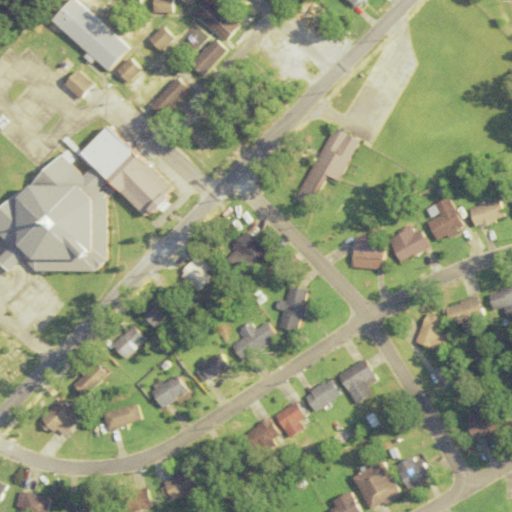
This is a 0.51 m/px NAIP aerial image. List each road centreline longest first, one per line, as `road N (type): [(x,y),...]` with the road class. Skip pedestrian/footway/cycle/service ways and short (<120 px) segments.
road 1 (residential): [(0,446),(81,468),(152,455),(362,317),(511,251)]
road 2 (residential): [(232,177),(362,317),(466,487)]
road 3 (tertiary): [(232,177),(0,414)]
road 4 (tertiary): [(403,0),(232,177)]
road 5 (residential): [(273,19),(156,142)]
